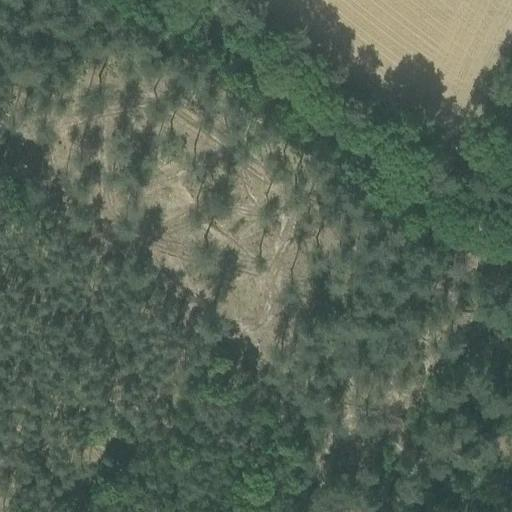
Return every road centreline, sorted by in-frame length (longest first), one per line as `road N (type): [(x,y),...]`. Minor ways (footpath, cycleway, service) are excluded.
road 1 (unclassified): [(511,257),(179,0)]
road 2 (track): [(278,511),(511,303)]
